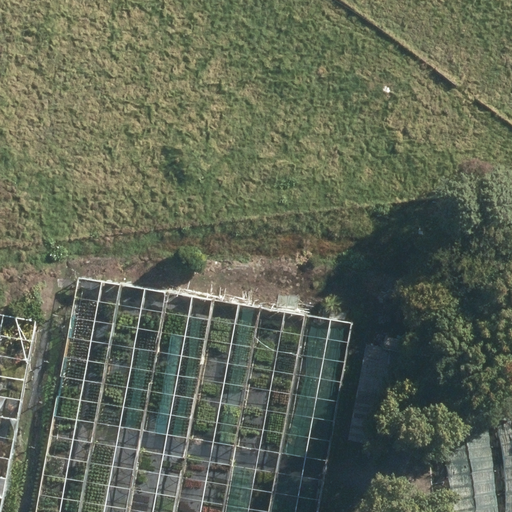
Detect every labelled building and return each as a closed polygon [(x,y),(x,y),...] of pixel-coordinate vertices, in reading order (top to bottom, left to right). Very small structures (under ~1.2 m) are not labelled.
[(35,511),(79,511),(119,288),(77,281),(35,511)] [(81,511),(125,511),(164,296),(122,288),(81,511)] [(129,511),(173,511),(211,304),(169,296),(129,511)] [(177,511),(220,511),(258,311),(215,303),(177,511)] [(225,511),(269,511),(304,319),(262,311),(225,511)] [(0,511),(35,323),(0,316),(0,511)] [(273,511),(316,511),(351,326),(308,318),(273,511)] [(372,343),(355,439),(395,446),(414,341),(393,337),(391,347),(372,343)] [(438,428),(450,511),(511,511),(511,443),(508,417),(438,428)]
